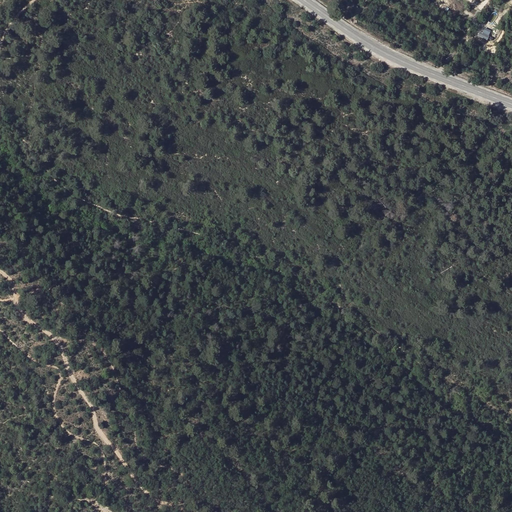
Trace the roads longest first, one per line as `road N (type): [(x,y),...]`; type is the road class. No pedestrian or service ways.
road 1 (track): [(184,511),(152,499),(109,445),(60,348),(17,308),(15,287),(0,270)]
road 2 (tertiary): [(511,105),(401,61),(304,0)]
